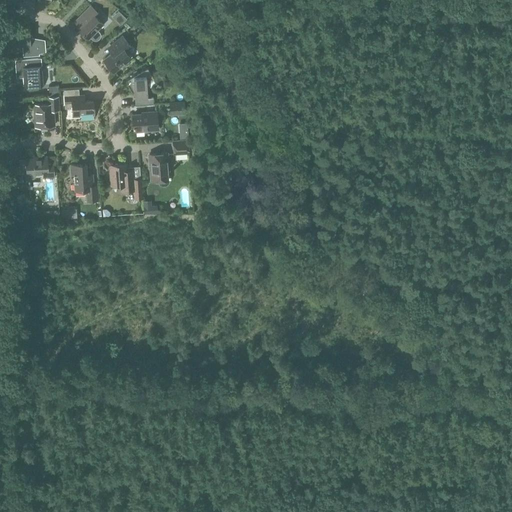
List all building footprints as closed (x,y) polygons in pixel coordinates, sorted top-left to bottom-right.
[(88,39),(89,38),(91,39),(92,40),(94,41),(95,41),(96,41),(96,40),(98,40),(98,39),(99,38),(99,37),(100,35),(100,34),(99,33),(98,32),(97,30),(103,25),(92,14),(95,11),(90,6),(82,14),(87,19),(77,29),(88,39)] [(30,35),(29,35),(28,27),(28,29),(21,29),(21,27),(13,28),(14,49),(15,49),(15,47),(22,47),(22,57),(39,56),(39,54),(44,53),(43,41),(30,39),(30,35)] [(118,76),(114,71),(129,59),(124,53),(131,48),(122,36),(110,46),(114,52),(104,59),(105,61),(104,62),(109,68),(110,67),(118,76)] [(40,58),(30,59),(14,60),(15,78),(23,78),(23,86),(21,87),(44,85),(42,85),(41,76),(40,70),(43,70),(42,66),(40,66),(40,58)] [(152,97),(147,98),(146,84),(154,79),(147,68),(125,80),(132,92),(134,91),(135,105),(153,104),(152,97)] [(58,96),(58,85),(48,86),(49,97),(57,96),(58,96)] [(64,90),(64,96),(64,102),(71,102),(72,117),(79,117),(79,114),(93,113),(93,118),(94,118),(92,100),(78,101),(77,89),(64,90)] [(33,105),(35,127),(54,126),(53,116),(52,116),(52,111),(58,110),(57,96),(49,97),(47,97),(47,104),(33,105)] [(183,102),(169,103),(170,115),(184,114),(183,102)] [(145,114),(132,115),(133,132),(157,130),(156,112),(145,112),(145,114)] [(187,140),(173,141),(173,154),(188,152),(187,140)] [(167,153),(149,154),(151,181),(158,181),(159,184),(162,185),(165,185),(168,183),(169,180),(167,153)] [(27,173),(27,174),(27,176),(30,179),(33,178),(36,176),(36,173),(43,173),(43,178),(54,177),(53,165),(47,166),(47,157),(40,157),(40,158),(26,159),(26,160),(19,161),(20,173),(27,173)] [(96,186),(93,186),(92,178),(87,178),(85,164),(70,165),(71,175),(73,175),(75,190),(86,190),(86,202),(98,201),(96,186)] [(127,175),(127,171),(126,164),(109,165),(111,185),(120,185),(121,191),(134,190),(135,197),(134,197),(134,199),(142,198),(141,179),(134,179),(134,175),(127,175)] [(151,206),(150,200),(143,200),(144,212),(157,211),(157,206),(151,206)] [(30,222),(44,221),(43,212),(30,213),(30,222)]
